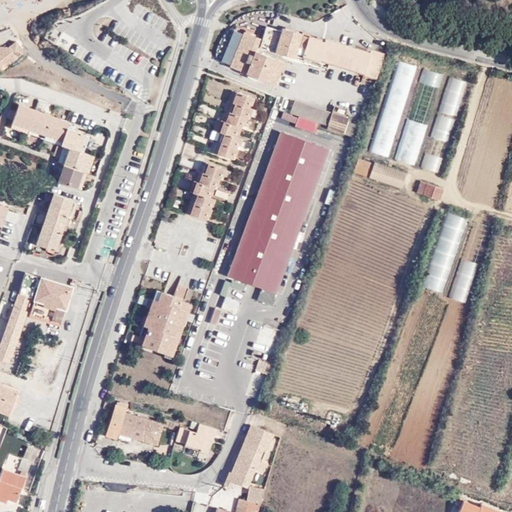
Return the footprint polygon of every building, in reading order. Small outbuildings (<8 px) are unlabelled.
[(388,52),(374,48),(371,55),(286,30),(285,34),(270,30),(265,48),(296,57),(297,51),(381,75),(388,52)] [(265,40),(247,33),(233,67),(280,87),(290,64),(259,52),(265,40)] [(0,72),(4,73),(23,56),(28,52),(20,43),(12,48),(0,47),(0,72)] [(28,52),(23,56),(28,61),(33,57),(28,52)] [(370,149),(390,154),(416,63),(397,57),(370,149)] [(418,163),(440,70),(420,66),(398,158),(418,163)] [(449,74),(422,166),(438,171),(465,79),(449,74)] [(236,103),(241,92),(236,91),(229,110),(234,112),(238,104),(236,103)] [(258,98),(241,92),(236,103),(238,104),(234,112),(250,118),(252,119),(256,109),(254,108),(258,98)] [(351,118),(297,101),(292,114),(302,117),(321,123),(330,125),(330,129),(354,136),(358,125),(350,122),(351,118)] [(32,135),(40,112),(23,106),(15,129),(32,135)] [(229,124),(234,112),(229,110),(224,122),(226,122),(229,124)] [(48,141),(56,118),(40,112),(32,135),(48,141)] [(250,118),(234,112),(229,124),(226,122),(223,133),(228,134),(224,144),(242,150),(246,140),(241,138),(244,129),(246,130),(250,118)] [(321,123),(302,117),(297,127),(318,134),(321,123)] [(73,124),(56,118),(48,141),(64,147),(71,129),(73,124)] [(223,133),(226,122),(224,122),(220,120),(216,130),(223,133)] [(93,137),(71,129),(64,147),(74,150),(87,155),(93,137)] [(228,134),(223,133),(216,154),(219,155),(220,154),(224,144),(228,134)] [(332,153),(284,135),(230,278),(278,296),(332,153)] [(238,160),(242,150),(224,144),(220,154),(238,160)] [(67,150),(60,148),(57,157),(63,159),(67,150)] [(95,159),(87,155),(74,150),(71,158),(68,166),(90,174),(95,159)] [(375,166),(361,161),(358,174),(372,178),(375,166)] [(209,175),(212,164),(207,162),(204,173),(206,173),(209,175)] [(229,169),(212,164),(209,175),(223,180),(225,180),(229,169)] [(84,191),(90,174),(68,166),(61,183),(84,191)] [(223,180),(209,175),(206,173),(202,184),(200,184),(197,194),(201,195),(193,215),(211,222),(219,199),(214,198),(217,190),(219,191),(223,180)] [(443,190),(422,183),(419,194),(440,201),(443,190)] [(53,207),(75,216),(81,200),(58,192),(53,207)] [(192,217),(193,215),(201,195),(197,194),(189,215),(192,217)] [(23,209),(7,204),(0,222),(0,226),(14,232),(18,222),(28,226),(31,218),(21,214),(23,209)] [(46,224),(69,233),(75,216),(53,207),(46,224)] [(472,219),(451,297),(466,301),(487,223),(472,219)] [(63,249),(69,233),(46,224),(40,241),(63,249)] [(40,278),(27,275),(17,303),(0,346),(0,360),(5,362),(29,309),(40,278)] [(74,288),(43,278),(31,317),(62,327),(74,288)] [(217,305),(234,312),(239,300),(222,293),(217,305)] [(159,306),(163,297),(157,294),(153,304),(159,306)] [(179,303),(163,297),(159,306),(156,314),(152,324),(149,332),(146,342),(151,343),(148,351),(174,360),(192,310),(178,305),(179,303)] [(156,314),(159,306),(153,304),(149,312),(156,314)] [(214,308),(209,321),(215,323),(220,310),(214,308)] [(152,324),(156,314),(149,312),(146,321),(152,324)] [(149,332),(152,324),(146,321),(143,329),(149,332)] [(139,339),(146,342),(149,332),(143,329),(139,339)] [(272,366),(259,362),(256,373),(268,377),(272,366)] [(17,394),(0,387),(0,412),(10,416),(17,394)] [(160,427),(161,425),(128,415),(130,405),(120,402),(119,406),(116,406),(108,438),(119,441),(121,435),(155,445),(160,427)] [(231,472),(228,480),(234,482),(238,475),(243,476),(253,451),(261,454),(272,421),(256,415),(234,473),(231,472)] [(163,420),(161,425),(160,427),(175,431),(177,424),(163,420)] [(214,432),(199,426),(196,436),(180,431),(175,443),(199,451),(198,454),(208,456),(211,445),(210,445),(214,432)] [(331,449),(304,438),(300,446),(328,457),(331,449)] [(33,448),(28,446),(24,457),(30,459),(33,448)] [(6,463),(27,470),(29,461),(9,454),(6,463)] [(2,468),(25,476),(27,470),(6,463),(4,462),(2,468)] [(0,490),(9,493),(18,496),(25,476),(2,468),(0,475),(0,490)] [(246,502),(259,508),(266,489),(265,488),(266,481),(254,478),(246,502)] [(0,498),(6,501),(8,497),(9,493),(0,490),(0,498)] [(478,511),(480,508),(462,499),(460,503),(467,507),(464,511),(478,511)]
